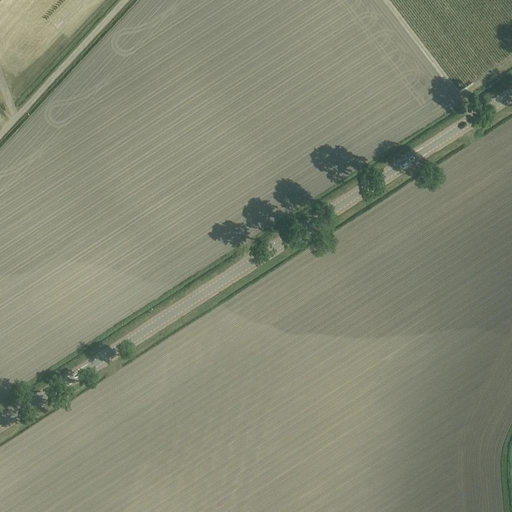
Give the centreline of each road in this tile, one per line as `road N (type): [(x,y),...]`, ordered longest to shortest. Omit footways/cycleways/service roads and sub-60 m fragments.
road 1 (tertiary): [(0,432),(511,96)]
road 2 (track): [(0,135),(125,0)]
